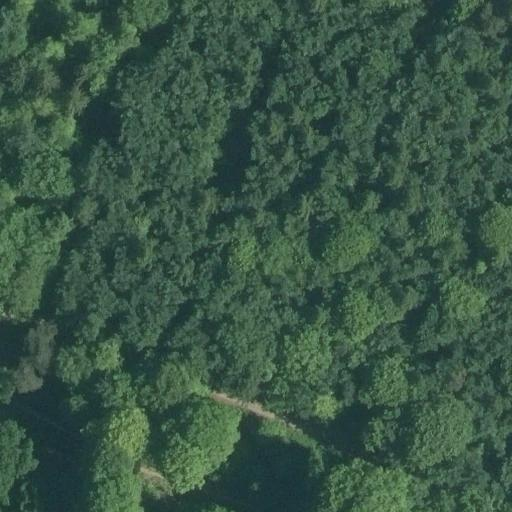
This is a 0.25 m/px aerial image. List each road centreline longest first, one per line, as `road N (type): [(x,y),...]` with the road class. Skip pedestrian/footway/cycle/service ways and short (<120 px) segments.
road 1 (track): [(0,302),(511,508)]
road 2 (unknown): [(291,511),(0,398)]
road 3 (track): [(511,71),(351,0)]
